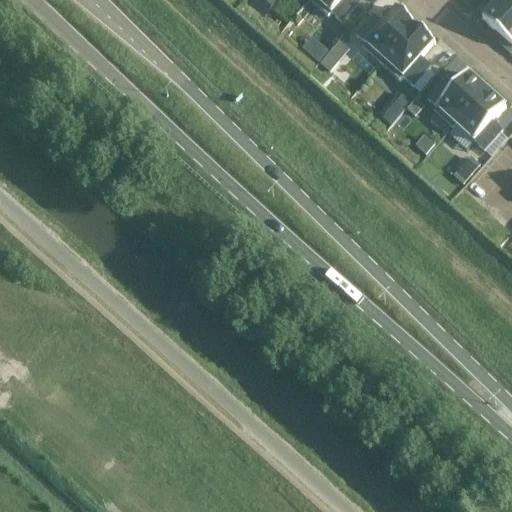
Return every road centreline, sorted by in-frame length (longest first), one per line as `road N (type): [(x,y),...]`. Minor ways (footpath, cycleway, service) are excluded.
road 1 (track): [(0,73),(480,511)]
road 2 (secondary): [(34,0),(511,433)]
road 3 (secondary): [(511,406),(97,0)]
road 4 (track): [(172,0),(511,313)]
road 5 (unknown): [(0,217),(327,511)]
road 6 (residential): [(420,0),(511,80)]
